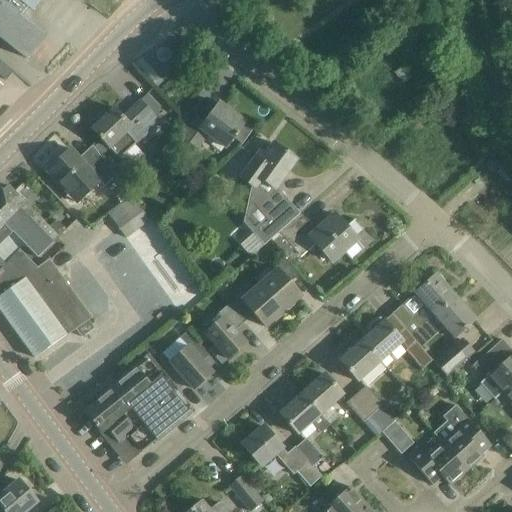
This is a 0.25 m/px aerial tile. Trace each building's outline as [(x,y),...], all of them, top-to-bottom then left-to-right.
[(40,0),(0,0),(0,37),(26,59),(45,36),(36,30),(21,18),(25,14),(29,9),(32,11),(38,4),(40,0)] [(159,48),(154,53),(154,60),(159,64),(166,64),(171,60),(171,54),(166,48),(159,48)] [(163,80),(141,57),(135,62),(157,85),(163,80)] [(0,75),(6,81),(13,73),(0,62),(0,75)] [(91,129),(119,160),(160,123),(140,101),(122,117),(115,108),(91,129)] [(225,148),(243,122),(218,104),(203,125),(195,118),(184,132),(200,143),(206,134),(225,148)] [(278,234),(299,215),(275,188),(296,160),(273,144),(265,155),(260,151),(240,178),(251,186),(243,224),(253,235),(239,246),(250,259),(263,247),(278,234)] [(99,184),(103,188),(115,177),(95,152),(82,164),(70,150),(47,172),(77,204),(99,184)] [(0,309),(35,358),(76,330),(81,338),(94,329),(89,320),(92,318),(49,258),(37,267),(22,251),(26,247),(37,258),(58,237),(8,186),(0,193),(0,309)] [(108,213),(106,214),(126,239),(143,227),(150,221),(130,195),(108,213)] [(318,229),(299,215),(278,234),(300,258),(315,244),(332,262),(344,251),(352,261),(353,260),(352,259),(373,241),(355,221),(356,220),(355,220),(346,228),(334,215),(318,229)] [(298,275),(282,257),(273,266),(277,270),(259,286),(282,312),(300,297),(288,284),(298,275)] [(433,316),(455,297),(436,275),(425,284),(420,278),(412,286),(417,292),(391,315),(405,331),(410,337),(420,328),(433,316)] [(238,296),(227,305),(243,324),(253,315),(264,328),(282,312),(259,286),(242,301),(238,296)] [(475,320),(455,297),(433,316),(454,339),(475,320)] [(233,332),(243,324),(227,305),(218,314),(222,319),(204,334),(214,346),(208,351),(222,365),(227,360),(245,345),(233,332)] [(410,337),(405,331),(397,338),(383,322),(382,323),(380,321),(381,321),(380,319),(379,319),(376,321),(374,322),(372,323),(370,326),(368,328),(366,331),(368,332),(369,331),(371,333),(361,342),(380,362),(401,344),(406,351),(405,352),(422,371),(432,362),(419,347),(410,337)] [(410,337),(419,347),(429,338),(420,328),(410,337)] [(193,390),(211,374),(200,362),(208,356),(187,331),(179,339),(187,348),(169,363),(193,390)] [(437,367),(446,378),(466,360),(473,354),(459,337),(431,361),(432,362),(437,367)] [(494,400),(501,393),(511,384),(511,351),(503,340),(473,366),(484,379),(479,384),(494,400)] [(358,381),(380,362),(361,342),(340,361),(358,381)] [(123,377),(104,393),(104,396),(84,412),(102,434),(107,430),(131,459),(156,439),(158,442),(190,416),(173,395),(178,391),(148,354),(133,367),(122,376),(123,377)] [(323,374),(301,394),(320,415),(342,395),(323,374)] [(511,384),(501,393),(511,405),(511,384)] [(355,395),(382,426),(386,430),(394,423),(381,407),(382,406),(365,387),(355,395)] [(301,394),(280,413),(299,434),(311,423),(320,433),(329,426),(320,415),(301,394)] [(355,395),(345,404),(363,423),(373,434),(382,426),(355,395)] [(412,409),(418,416),(425,409),(420,402),(412,409)] [(440,444),(442,442),(466,470),(491,447),(455,407),(442,419),(446,423),(432,435),(440,444)] [(386,430),(381,434),(385,438),(400,455),(412,444),(394,423),(386,430)] [(274,454),(292,474),(295,471),(310,488),(322,477),(313,467),(314,467),(297,447),(295,445),(286,452),(263,425),(241,443),(260,465),(274,454)] [(307,439),(297,447),(314,467),(323,458),(307,439)] [(441,476),(449,485),(466,470),(442,442),(440,444),(426,456),(426,458),(416,447),(406,456),(431,485),(441,476)] [(247,511),(251,511),(263,503),(241,476),(227,488),(247,511)] [(27,511),(37,504),(19,483),(0,498),(0,506),(3,511),(1,511),(27,511)] [(354,511),(365,503),(351,486),(340,496),(333,487),(311,505),(317,511),(354,511)] [(210,511),(202,501),(187,511),(226,511),(220,504),(210,511)] [(372,511),(365,503),(354,511),(372,511)]
